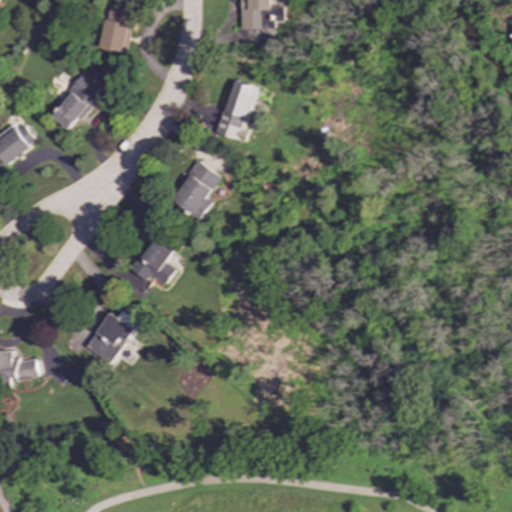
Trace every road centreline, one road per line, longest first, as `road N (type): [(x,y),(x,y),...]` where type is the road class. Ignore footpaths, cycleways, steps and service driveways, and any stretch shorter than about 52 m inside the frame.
road 1 (residential): [(85,206),(53,206),(0,244),(7,295),(26,297),(45,283),(81,233),(85,206)]
road 2 (residential): [(85,206),(162,111),(182,63),(191,0)]
